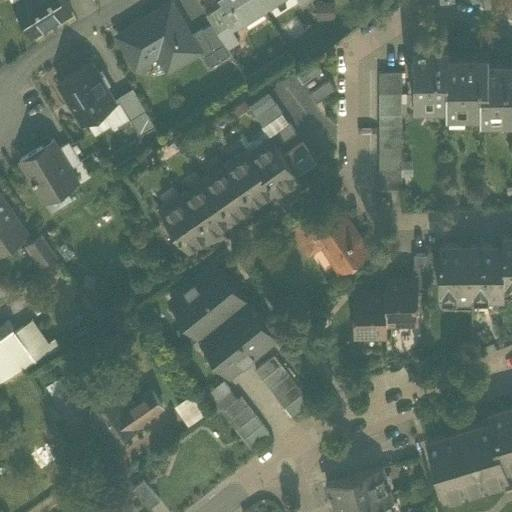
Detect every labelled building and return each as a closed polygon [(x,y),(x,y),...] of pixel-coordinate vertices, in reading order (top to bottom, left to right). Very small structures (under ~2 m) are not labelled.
[(20,0),(15,3),(33,33),(56,19),(58,21),(73,12),(65,0),(20,0)] [(266,12),(258,0),(247,0),(228,12),(224,6),(219,9),(230,29),(232,31),(243,25),(266,12)] [(220,0),(224,6),(228,12),(247,0),(220,0)] [(258,0),(266,12),(285,0),(258,0)] [(315,3),(317,19),(333,18),(332,2),(315,3)] [(118,35),(136,66),(158,53),(161,51),(170,53),(176,64),(199,51),(191,37),(170,3),(118,35)] [(207,16),(219,36),(230,29),(219,9),(207,16)] [(199,51),(209,68),(230,55),(226,50),(218,36),(211,25),(191,37),(199,51)] [(218,36),(226,50),(239,43),(232,31),(230,29),(219,36),(218,36)] [(431,100),(448,100),(448,52),(448,44),(414,44),(414,98),(416,98),(416,92),(427,92),(427,93),(431,97),(431,100)] [(161,51),(158,53),(168,69),(176,64),(170,53),(161,51)] [(499,114),(511,114),(511,58),(489,58),(489,51),(475,51),(475,52),(448,52),(448,100),(448,108),(450,108),(450,99),(461,99),(461,101),(465,105),(465,108),(481,108),(481,114),(484,114),(484,105),(494,105),(494,107),(499,111),(499,114)] [(297,69),(303,78),(322,66),(316,56),(297,69)] [(59,82),(84,122),(116,102),(115,100),(91,62),(59,82)] [(380,68),(380,79),(402,79),(402,68),(380,68)] [(310,88),(317,98),(336,86),(329,76),(310,88)] [(402,90),(402,79),(380,79),(380,89),(402,90)] [(116,102),(133,130),(152,118),(133,88),(115,100),(116,102)] [(402,100),(402,90),(380,89),(380,100),(402,100)] [(257,110),(264,120),(283,107),(276,97),(257,110)] [(450,108),(465,108),(465,105),(461,101),(461,99),(450,99),(450,108)] [(402,111),(402,100),(380,100),(380,111),(402,111)] [(484,114),(499,114),(499,111),(494,107),(494,105),(484,105),(484,114)] [(402,122),(402,111),(380,111),(379,122),(402,122)] [(273,134),(277,140),(296,127),(290,117),(270,130),(271,130),(273,134)] [(402,132),(402,122),(379,122),(379,132),(402,132)] [(402,143),(402,132),(379,132),(379,143),(402,143)] [(273,134),(251,150),(275,184),(277,188),(299,173),(297,170),(291,160),(284,150),(277,140),(273,134)] [(284,150),(291,160),(310,147),(303,137),(284,150)] [(21,158),(46,200),(79,180),(71,167),(59,147),(54,138),(52,139),(53,142),(44,147),(43,145),(21,158)] [(59,147),(71,167),(81,161),(81,160),(69,140),(59,147)] [(402,154),(402,143),(379,143),(379,154),(402,154)] [(248,146),(227,160),(253,199),(275,184),(251,150),(248,146)] [(402,165),(402,154),(379,154),(379,164),(402,165)] [(227,160),(205,175),(231,213),(253,199),(227,160)] [(402,175),(402,165),(379,164),(379,175),(402,175)] [(205,175),(184,189),(210,228),(231,213),(205,175)] [(402,186),(402,175),(379,175),(379,186),(402,186)] [(187,244),(210,228),(184,189),(161,205),(187,244)] [(0,237),(4,234),(8,240),(25,228),(0,192),(0,237)] [(294,221),(305,237),(316,230),(315,228),(325,221),(316,207),(294,221)] [(316,230),(341,267),(371,247),(344,208),(325,221),(315,228),(316,230)] [(27,241),(43,263),(57,253),(42,231),(27,241)] [(457,292),(472,292),(472,241),(440,241),(440,292),(442,292),(442,286),(457,286),(457,292)] [(504,292),(504,285),(504,241),(472,241),(472,292),(474,292),(474,286),(489,286),(489,292),(504,292)] [(416,287),(428,287),(428,251),(414,251),(414,275),(416,275),(416,287)] [(172,294),(232,369),(275,335),(216,259),(172,294)] [(387,275),(387,288),(387,318),(393,318),(394,321),(409,321),(411,318),(416,319),(416,287),(416,275),(414,275),(387,275)] [(387,331),(387,318),(387,288),(357,288),(357,331),(362,331),(364,334),(379,334),(381,331),(386,331),(387,331)] [(291,320),(308,341),(319,332),(303,312),(291,319),(291,320)] [(0,379),(53,349),(48,342),(32,318),(15,330),(8,319),(0,324),(0,379)] [(48,342),(53,349),(60,345),(55,337),(48,342)] [(311,398),(282,360),(275,351),(256,365),(263,375),(292,413),(311,398)] [(241,392),(238,394),(224,376),(205,391),(219,409),(222,406),(251,444),(270,430),(241,392)] [(53,389),(69,414),(84,405),(68,380),(53,389)] [(97,407),(115,434),(137,420),(136,419),(163,401),(152,385),(132,398),(132,399),(124,405),(117,394),(97,407)] [(132,399),(132,398),(125,388),(117,394),(124,405),(132,399)] [(186,418),(202,408),(191,388),(174,398),(186,418)] [(0,398),(0,418),(14,409),(4,396),(0,398)] [(511,403),(490,410),(493,419),(506,464),(511,462),(511,403)] [(508,472),(506,464),(493,419),(429,437),(444,490),(508,472)] [(346,498),(348,504),(388,492),(380,464),(326,480),(332,500),(336,502),(346,498)] [(134,486),(150,504),(160,495),(144,477),(134,486)] [(394,511),(388,492),(348,504),(342,505),(342,506),(344,511),(394,511)] [(336,502),(332,500),(335,508),(342,506),(342,505),(348,504),(346,498),(336,502)] [(121,508),(124,511),(140,511),(131,500),(121,508)]
